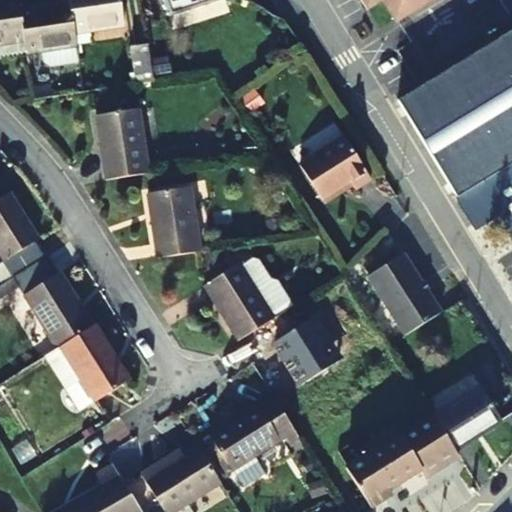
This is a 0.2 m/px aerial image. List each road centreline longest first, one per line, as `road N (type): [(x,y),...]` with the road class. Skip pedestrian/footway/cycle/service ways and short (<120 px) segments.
road 1 (residential): [(314,0),(511,324)]
road 2 (residential): [(0,118),(61,191),(180,380)]
